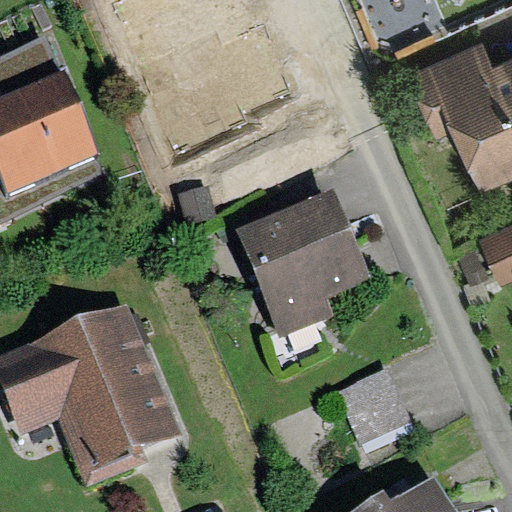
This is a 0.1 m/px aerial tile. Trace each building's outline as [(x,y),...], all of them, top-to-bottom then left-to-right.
[(168,0),(96,0),(124,70),(161,56),(181,108),(276,65),(248,0),(170,0),(169,1),(168,0)] [(483,186),(511,172),(511,52),(497,60),(487,37),(408,72),(438,141),(459,132),(483,186)] [(47,43),(0,65),(0,223),(104,181),(47,43)] [(339,193),(240,228),(279,337),(337,319),(331,298),(371,285),(339,193)] [(511,222),(480,237),(502,289),(511,285),(511,222)] [(125,322),(0,370),(0,394),(19,443),(61,427),(83,485),(175,449),(125,322)] [(409,421),(385,370),(338,392),(362,443),(409,421)] [(384,489),(350,511),(461,511),(438,474),(392,502),(384,489)]
